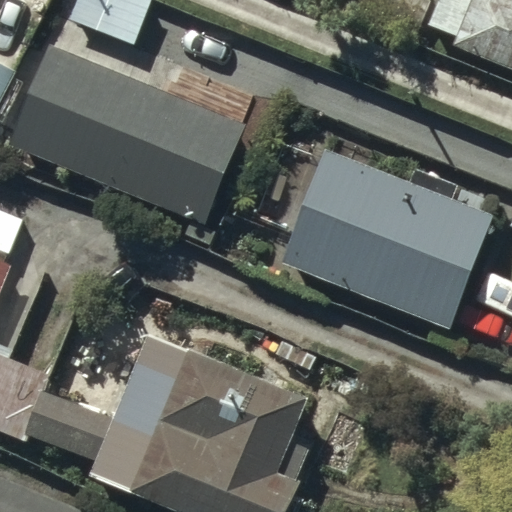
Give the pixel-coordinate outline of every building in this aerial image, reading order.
[(152,0),(81,0),(75,17),(135,42),(152,0)] [(511,0),(439,0),(431,21),(461,33),(457,42),(511,64),(511,0)] [(247,122),(51,44),(11,142),(207,221),(247,122)] [(0,97),(15,69),(0,61),(0,97)] [(410,180),(327,147),(282,260),(447,325),(492,213),(451,198),(457,184),(415,167),(410,180)] [(22,219),(0,209),(0,247),(9,251),(22,219)] [(0,284),(9,264),(0,259),(0,284)] [(308,398),(149,333),(91,474),(183,511),(287,511),(300,481),(278,472),(308,398)] [(317,356),(284,341),(278,353),(311,368),(317,356)] [(47,371),(0,352),(0,428),(22,437),(47,371)] [(110,416),(45,390),(28,432),(93,457),(110,416)]
